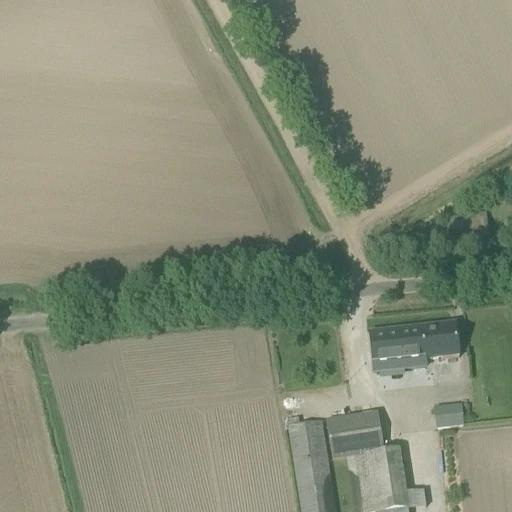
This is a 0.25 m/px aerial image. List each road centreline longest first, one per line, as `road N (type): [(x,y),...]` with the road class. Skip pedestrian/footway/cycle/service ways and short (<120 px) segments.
road 1 (unclassified): [(0,329),(511,278)]
road 2 (track): [(377,290),(216,0)]
